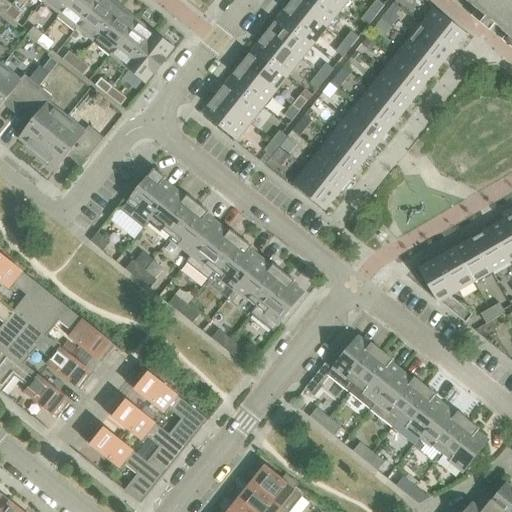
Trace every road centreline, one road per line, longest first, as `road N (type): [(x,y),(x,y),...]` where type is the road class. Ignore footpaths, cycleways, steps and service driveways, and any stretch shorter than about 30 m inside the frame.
road 1 (residential): [(353,286),(163,511)]
road 2 (residential): [(159,128),(353,286)]
road 3 (residential): [(0,165),(60,214),(126,133),(159,128)]
road 4 (residential): [(353,286),(511,410)]
road 5 (residential): [(159,128),(165,103),(247,0)]
road 6 (residential): [(40,472),(127,359)]
